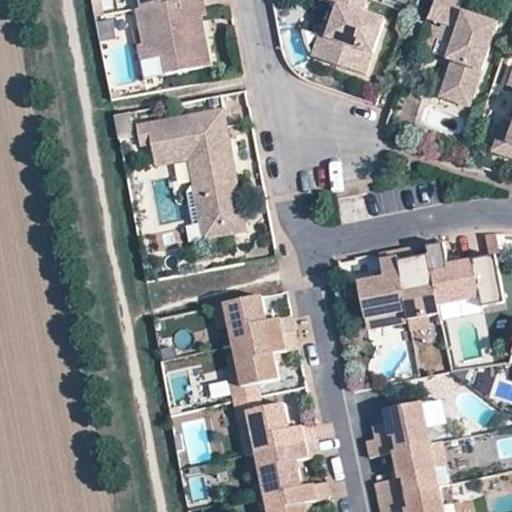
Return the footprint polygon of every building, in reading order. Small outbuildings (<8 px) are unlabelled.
[(164,0),(136,5),(132,5),(139,40),(141,45),(157,49),(161,70),(205,63),(198,29),(191,30),(188,15),(196,14),(202,13),(199,0),(164,0)] [(317,0),(317,1),(338,8),(332,26),(339,28),(334,41),(327,38),(320,61),(363,76),(381,24),(360,15),(364,0),(317,0)] [(434,0),(433,3),(463,13),(468,0),(434,0)] [(452,41),(446,58),(452,60),(439,95),(467,106),(495,24),(463,13),(433,3),(428,21),(443,26),(439,37),(452,41)] [(191,30),(198,29),(196,14),(188,15),(191,30)] [(443,26),(428,21),(418,48),(446,58),(452,41),(439,37),(443,26)] [(339,28),(332,26),(327,38),(334,41),(339,28)] [(320,61),(327,38),(317,35),(310,57),(320,61)] [(141,45),(139,40),(132,42),(139,74),(161,70),(157,49),(141,45)] [(104,85),(106,96),(114,95),(111,84),(104,85)] [(244,221),(236,178),(235,175),(226,171),(224,162),(232,161),(223,109),(137,124),(141,146),(152,144),(170,141),(175,163),(192,160),(197,185),(213,195),(218,225),(244,221)] [(117,139),(133,138),(132,114),(116,115),(117,139)] [(511,145),(510,145),(511,137),(511,124),(503,122),(491,153),(511,160),(511,145)] [(170,141),(152,144),(157,166),(175,163),(170,141)] [(226,171),(235,175),(232,161),(224,162),(226,171)] [(207,238),(246,232),(244,221),(218,225),(213,195),(197,185),(207,238)] [(469,258),(458,260),(451,262),(443,263),(442,256),(439,239),(422,242),(426,263),(427,267),(427,270),(428,277),(433,304),(453,301),(476,296),(470,263),(469,258)] [(428,277),(413,279),(412,272),(410,260),(407,245),(390,248),(402,309),(403,318),(422,315),(435,312),(433,304),(428,277)] [(402,309),(390,248),(374,251),(378,268),(379,275),(370,276),(353,280),(354,285),(359,317),(382,313),(402,309)] [(451,262),(449,254),(442,256),(443,263),(451,262)] [(379,275),(378,268),(369,270),(370,276),(379,275)] [(427,270),(412,272),(413,279),(428,277),(427,270)] [(260,311),(257,294),(219,301),(223,324),(227,343),(290,330),(287,314),(269,317),(262,319),(260,311)] [(476,296),(453,301),(455,310),(477,306),(476,296)] [(223,324),(219,301),(209,303),(214,326),(223,324)] [(269,317),(267,309),(260,311),(262,319),(269,317)] [(382,313),(359,317),(361,328),(384,323),(382,313)] [(424,325),(422,315),(403,318),(405,328),(424,325)] [(290,330),(227,343),(231,363),(236,385),(261,380),(274,378),(270,360),(269,352),(275,351),(293,347),(290,330)] [(277,359),(275,351),(269,352),(270,360),(277,359)] [(236,385),(231,363),(222,365),(226,387),(236,385)] [(261,380),(236,385),(238,397),(263,392),(261,380)] [(266,404),(263,392),(238,397),(241,409),(266,404)] [(431,421),(426,399),(416,401),(421,424),(431,421)] [(421,424),(416,401),(383,408),(379,409),(381,419),(382,426),(384,435),(377,436),(360,439),(364,456),(388,451),(425,443),(421,424)] [(283,419),(279,402),(266,404),(241,409),(246,432),(250,451),(312,438),(309,422),(291,426),(284,427),(283,419)] [(246,432),(241,409),(232,412),(236,434),(246,432)] [(291,426),(290,417),(283,419),(284,427),(291,426)] [(384,435),(382,426),(375,427),(377,436),(384,435)] [(312,438),(250,451),(254,471),(258,493),(296,485),(293,468),(291,460),(298,458),(315,455),(312,438)] [(439,464),(435,441),(425,443),(430,466),(439,464)] [(430,466),(425,443),(388,451),(390,462),(391,468),(393,476),(386,478),(369,481),(373,498),(434,485),(430,466)] [(300,467),(298,458),(291,460),(293,468),(300,467)] [(393,476),(391,468),(384,469),(386,478),(393,476)] [(258,493),(254,471),(244,473),(248,495),(249,495),(258,493)] [(320,480),(296,485),(258,493),(262,511),(301,511),(301,509),(300,502),(306,501),(324,497),(320,480)] [(439,511),(438,505),(434,485),(373,498),(375,511),(384,511),(393,510),(399,509),(399,511),(439,511)] [(308,508),(306,501),(300,502),(301,509),(308,508)] [(449,511),(448,502),(438,505),(439,511),(449,511)]
